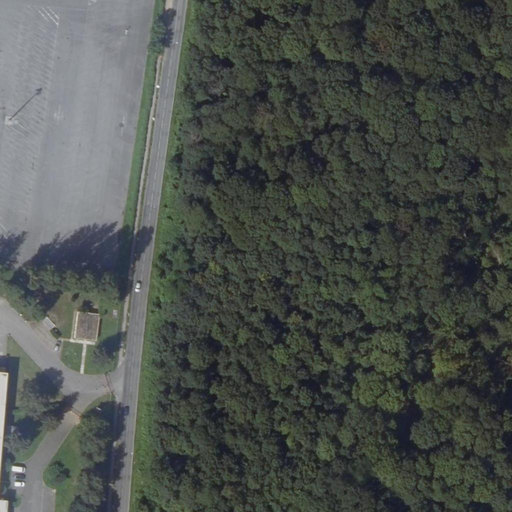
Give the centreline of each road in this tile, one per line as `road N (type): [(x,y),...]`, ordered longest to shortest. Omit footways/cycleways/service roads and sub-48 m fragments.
road 1 (tertiary): [(176,0),(122,511)]
road 2 (unknown): [(0,245),(53,242),(79,211),(93,0)]
road 3 (unknown): [(131,380),(103,393),(74,389),(0,320)]
